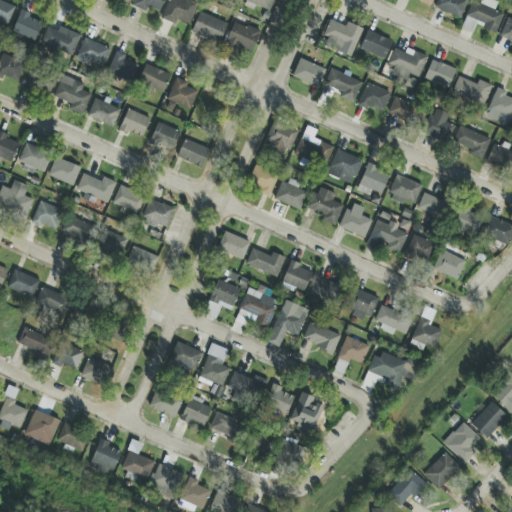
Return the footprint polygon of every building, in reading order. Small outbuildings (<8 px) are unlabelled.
[(15,7),(0,0),(0,22),(7,26),(15,7)] [(134,0),(132,6),(146,12),(148,6),(160,11),(164,0),(134,0)] [(177,20),(189,25),(198,5),(186,0),(169,0),(161,18),(175,24),(177,20)] [(274,0),(241,0),(241,2),(272,10),(274,0)] [(460,18),(468,0),(466,0),(438,0),(435,8),(460,18)] [(472,0),(462,29),(474,33),(476,26),(496,33),(503,14),(495,11),(498,2),(492,0),(481,0),(481,3),(472,0)] [(29,18),(30,13),(20,10),(13,33),(36,40),(41,22),(29,18)] [(192,33),(221,42),(227,22),(198,13),(192,33)] [(511,42),(511,19),(508,18),(500,37),(511,42)] [(348,22),(346,27),(330,20),(321,42),(352,56),(363,29),(348,22)] [(252,54),(260,31),(232,21),(224,44),(252,54)] [(74,54),(79,38),(46,28),(41,45),(74,54)] [(360,49),(385,60),(393,42),(367,31),(360,49)] [(111,49),(85,38),(76,59),(102,69),(111,49)] [(406,48),(405,52),(394,48),(388,65),(394,67),(390,76),(409,83),(408,86),(412,88),(416,78),(419,79),(428,56),(406,48)] [(138,65),(124,60),(126,55),(116,51),(107,74),(131,83),(138,65)] [(4,76),(18,81),(25,63),(1,54),(0,55),(0,78),(3,79),(4,76)] [(292,77),(319,87),(326,69),(299,59),(292,77)] [(448,89),(456,70),(432,60),(424,79),(448,89)] [(169,72),(144,66),(139,85),(164,92),(169,72)] [(362,82),(331,69),(324,86),(342,93),(340,98),(354,103),(362,82)] [(55,98),(72,102),(70,111),(84,115),(90,93),(82,91),(84,82),(61,76),(55,98)] [(479,80),(477,84),(459,77),(452,94),(483,106),(492,85),(479,80)] [(168,101),(192,109),(197,91),(186,87),(188,82),(175,78),(168,101)] [(391,92),(366,84),(359,104),(384,113),(391,92)] [(508,126),(511,116),(511,98),(505,96),(506,92),(497,88),(485,117),(508,126)] [(113,128),(121,109),(95,98),(87,117),(113,128)] [(417,105),(394,98),(388,114),(411,122),(417,105)] [(490,139),(446,122),(449,114),(434,108),(425,133),(470,151),(469,154),(482,160),(490,139)] [(142,138),(150,119),(128,109),(119,129),(142,138)] [(173,149),(181,132),(158,122),(151,139),(173,149)] [(298,130),(272,122),(265,147),(290,155),(298,130)] [(0,162),(1,163),(2,159),(11,163),(20,141),(0,133),(0,162)] [(295,155),(306,158),(305,161),(327,167),(333,144),(301,135),(295,155)] [(177,157),(202,168),(210,150),(185,139),(177,157)] [(52,155),(26,143),(18,162),(44,173),(52,155)] [(487,162),(511,171),(511,168),(511,151),(493,144),(487,162)] [(362,160),(336,150),(327,175),(353,185),(362,160)] [(81,168),(56,157),(48,176),(73,187),(81,168)] [(358,187),(381,196),(390,173),(367,164),(358,187)] [(278,174),(256,165),(248,188),(270,196),(278,174)] [(76,190),(84,194),(83,196),(107,205),(116,183),(103,177),(101,181),(83,174),(76,190)] [(422,186),(397,175),(388,198),(404,205),(406,201),(415,204),(422,186)] [(288,184),(281,181),(274,200),(301,210),(307,192),(298,189),(301,183),(290,179),(288,184)] [(0,190),(0,205),(27,215),(33,199),(24,196),(28,187),(13,182),(10,189),(2,186),(0,190)] [(139,213),(144,194),(119,186),(113,205),(139,213)] [(336,194),(317,186),(308,208),(324,214),(321,221),(335,226),(343,205),(333,201),(336,194)] [(439,218),(446,202),(424,193),(417,209),(439,218)] [(167,229),(175,209),(150,199),(142,219),(167,229)] [(56,230),(63,211),(40,201),(31,223),(42,227),(43,224),(56,230)] [(372,220),(346,209),(339,228),(365,239),(372,220)] [(482,214),(462,210),(457,230),(477,234),(482,214)] [(67,217),(61,233),(92,243),(97,227),(67,217)] [(508,246),(511,236),(511,225),(492,217),(484,235),(508,246)] [(399,256),(407,234),(397,230),(399,225),(389,221),(388,225),(376,220),(367,244),(399,256)] [(128,239),(103,229),(94,250),(119,260),(128,239)] [(250,242),(224,232),(217,250),(243,260),(250,242)] [(427,265),(436,244),(413,235),(404,256),(427,265)] [(458,280),(469,253),(444,243),(433,271),(458,280)] [(150,274),(158,257),(133,246),(126,263),(150,274)] [(277,278),(286,258),(272,252),(270,256),(252,249),(246,265),(277,278)] [(305,291),(312,270),(289,262),(282,283),(305,291)] [(0,287),(1,287),(8,267),(0,264),(0,287)] [(40,280),(15,270),(7,288),(32,298),(40,280)] [(310,296),(335,302),(340,285),(314,278),(310,296)] [(209,303),(233,310),(240,288),(216,281),(209,303)] [(262,297),(265,288),(259,285),(257,292),(249,288),(237,314),(267,328),(278,304),(262,297)] [(67,315),(73,299),(42,287),(36,304),(67,315)] [(350,314),(372,320),(378,297),(357,291),(350,314)] [(286,332),(298,337),(308,313),(284,302),(267,342),(279,348),(286,332)] [(412,319),(381,306),(373,324),(394,333),(395,330),(406,335),(412,319)] [(435,349),(443,330),(430,326),(436,311),(424,307),(411,340),(435,349)] [(302,341),(334,353),(340,334),(309,323),(302,341)] [(53,338),(23,329),(18,346),(48,355),(53,338)] [(362,366),(369,344),(345,337),(338,358),(362,366)] [(84,351),(60,343),(53,362),(76,371),(84,351)] [(202,351),(176,343),(171,361),(196,369),(202,351)] [(228,350),(212,344),(199,377),(223,386),(230,368),(222,366),(228,350)] [(406,362),(378,351),(367,376),(397,389),(402,377),(414,382),(422,362),(408,356),(406,362)] [(80,376),(104,387),(113,368),(89,357),(80,376)] [(234,390),(231,400),(253,409),(264,379),(255,376),(254,379),(234,372),(228,388),(234,390)] [(491,395),(510,413),(511,411),(511,375),(510,374),(491,395)] [(264,406),(287,415),(295,397),(281,391),(282,388),(273,384),(264,406)] [(174,418),(182,400),(157,389),(149,407),(174,418)] [(0,421),(20,429),(28,410),(15,405),(16,401),(6,397),(0,411),(0,421)] [(180,420),(203,429),(212,406),(190,397),(180,420)] [(507,416),(492,402),(471,424),(487,439),(507,416)] [(60,421),(36,410),(24,434),(49,446),(60,421)] [(244,424),(217,413),(210,429),(228,436),(226,441),(235,445),(244,424)] [(476,452),(471,448),(479,439),(462,423),(443,443),(465,464),(476,452)] [(58,441),(65,444),(63,450),(73,453),(74,450),(84,453),(90,433),(63,425),(58,441)] [(268,456),(270,436),(256,435),(254,454),(268,456)] [(121,469),(127,472),(125,478),(136,482),(138,477),(146,481),(154,463),(138,456),(143,444),(133,440),(121,469)] [(112,475),(121,449),(99,441),(90,467),(112,475)] [(277,462),(300,467),(304,447),(281,442),(277,462)] [(423,475),(438,490),(460,467),(445,453),(423,475)] [(175,498),(182,473),(157,465),(150,490),(175,498)] [(400,507),(411,495),(414,498),(426,484),(410,470),(387,496),(400,507)] [(202,511),(210,491),(197,486),(199,481),(188,477),(179,504),(200,511),(202,511)] [(210,509),(217,511),(234,511),(240,500),(218,490),(210,509)]
